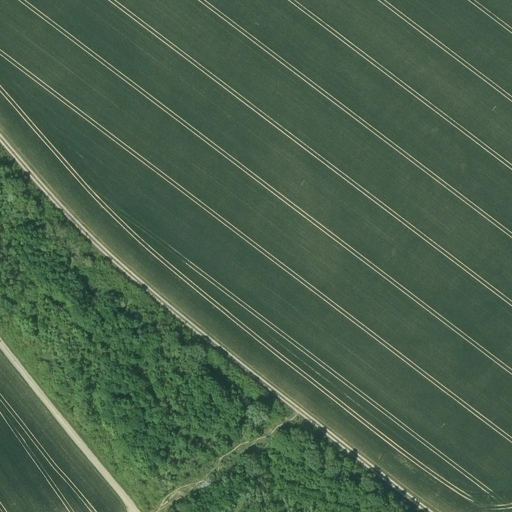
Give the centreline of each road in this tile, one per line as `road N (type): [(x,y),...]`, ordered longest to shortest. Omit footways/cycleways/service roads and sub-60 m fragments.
road 1 (track): [(424,511),(294,416),(127,275),(0,140)]
road 2 (track): [(0,343),(133,511)]
